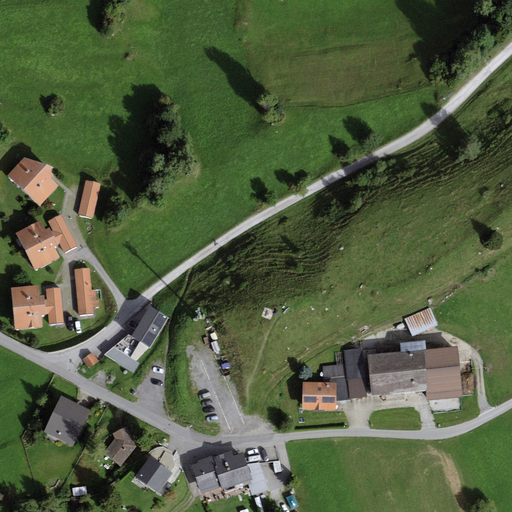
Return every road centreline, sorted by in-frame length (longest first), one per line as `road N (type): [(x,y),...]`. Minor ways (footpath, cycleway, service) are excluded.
road 1 (unclassified): [(47,362),(183,434),(218,444),(447,433),(511,403)]
road 2 (track): [(125,317),(252,220),(419,132),(511,48)]
